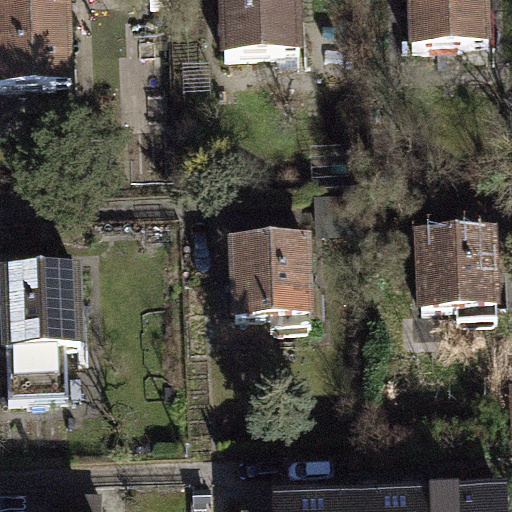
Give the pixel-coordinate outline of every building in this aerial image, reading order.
[(223,0),(225,67),(299,66),(298,0),(223,0)] [(409,0),(411,60),(497,57),(496,18),(488,18),(486,0),(409,0)] [(0,96),(73,96),(71,14),(2,15),(0,15),(0,96)] [(420,241),(422,322),(450,322),(451,331),(497,330),(495,239),(420,241)] [(311,341),(310,246),(234,247),(235,325),(270,325),(270,343),(311,341)] [(6,414),(67,413),(66,360),(82,360),(79,278),(2,280),(3,287),(5,362),(6,414)] [(49,511),(99,511),(100,502),(50,500),(49,511)] [(428,505),(428,511),(505,511),(504,500),(428,505)]
